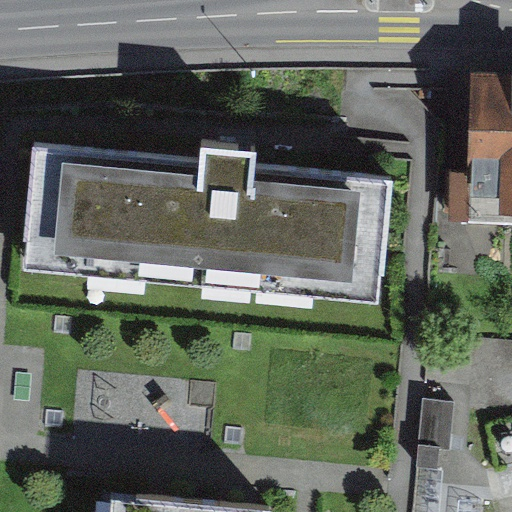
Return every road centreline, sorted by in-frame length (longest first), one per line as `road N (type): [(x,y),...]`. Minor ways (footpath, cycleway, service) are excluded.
road 1 (secondary): [(0,30),(287,11),(511,13)]
road 2 (unknown): [(511,388),(448,442),(403,460)]
